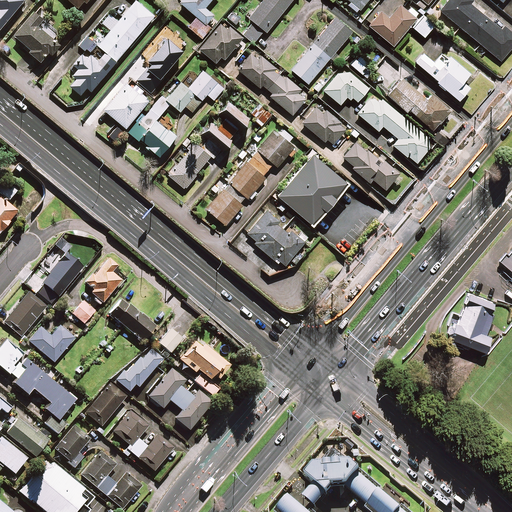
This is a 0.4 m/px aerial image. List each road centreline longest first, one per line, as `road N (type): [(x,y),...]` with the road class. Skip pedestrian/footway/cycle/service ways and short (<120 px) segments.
road 1 (trunk): [(0,92),(311,352)]
road 2 (trunk): [(295,371),(0,124)]
road 3 (secondary): [(311,352),(511,110)]
road 4 (secondary): [(511,166),(339,372)]
road 5 (secondary): [(179,511),(295,371)]
road 6 (residential): [(175,296),(94,229),(62,226),(27,245)]
road 7 (primary): [(339,372),(429,446),(469,491)]
road 8 (primary): [(469,491),(415,465),(324,392)]
road 9 (secondary): [(324,392),(224,511)]
